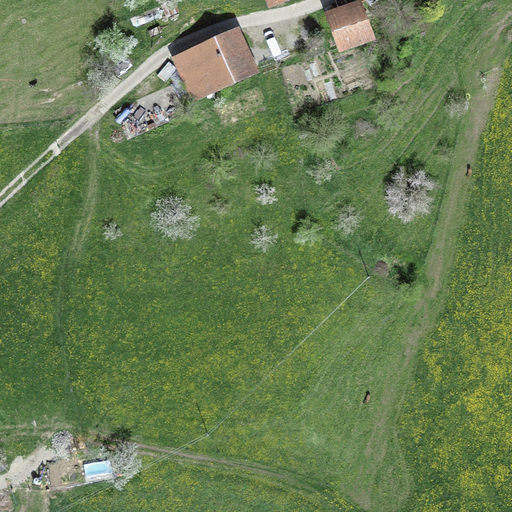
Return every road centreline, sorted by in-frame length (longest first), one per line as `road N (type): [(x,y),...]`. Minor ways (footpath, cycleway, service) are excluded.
road 1 (unclassified): [(0,195),(157,52),(242,14),(315,0)]
road 2 (track): [(0,434),(47,429),(103,437),(287,476),(332,497)]
